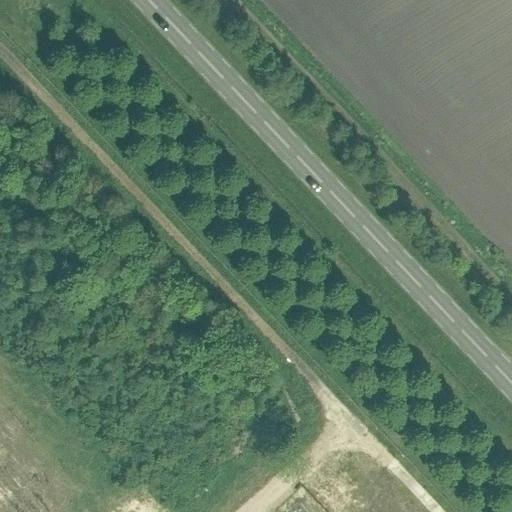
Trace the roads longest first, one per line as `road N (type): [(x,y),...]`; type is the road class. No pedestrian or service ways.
road 1 (primary): [(511,385),(147,0)]
road 2 (track): [(511,303),(228,0)]
road 3 (unknown): [(264,511),(361,425),(444,511)]
